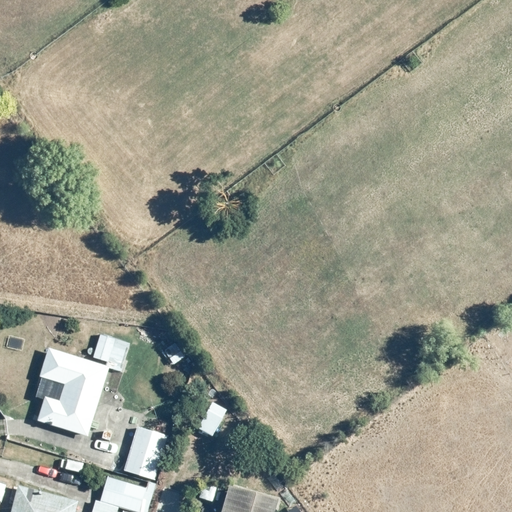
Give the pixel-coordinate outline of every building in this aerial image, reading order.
[(103,333),(95,361),(53,349),(45,378),(69,385),(64,402),(49,398),(42,421),(92,436),(113,367),(124,370),(132,342),(103,333)] [(177,340),(164,349),(174,363),(187,354),(177,340)] [(169,435),(139,426),(126,470),(156,479),(169,435)] [(142,511),(151,490),(108,475),(95,511),(142,511)] [(10,502),(16,504),(14,511),(78,511),(81,500),(22,487),(14,485),(10,502)] [(273,511),(277,498),(228,487),(222,511),(273,511)]
